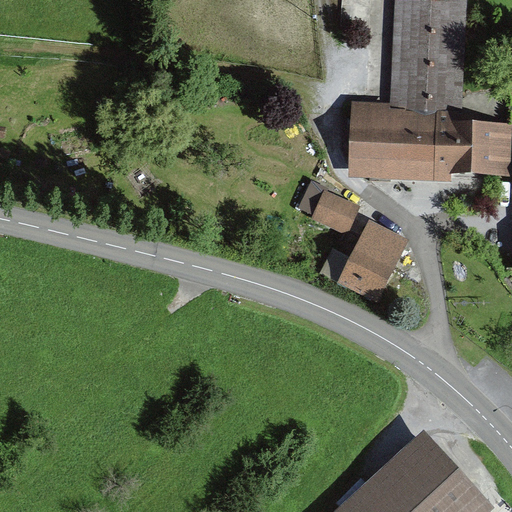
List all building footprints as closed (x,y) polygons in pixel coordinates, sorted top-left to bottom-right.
[(344,0),(346,23),(376,22),(375,0),(344,0)] [(469,0),(395,0),(393,105),(353,104),(350,173),(453,176),(453,171),(511,173),(511,168),(511,121),(465,120),(469,0)] [(317,211),(327,186),(313,180),(303,205),(317,211)] [(360,208),(328,193),(315,219),(347,234),(360,208)] [(355,259),(336,249),(324,274),(382,303),(412,245),(373,225),(355,259)] [(483,511),(420,442),(341,511),(483,511)]
